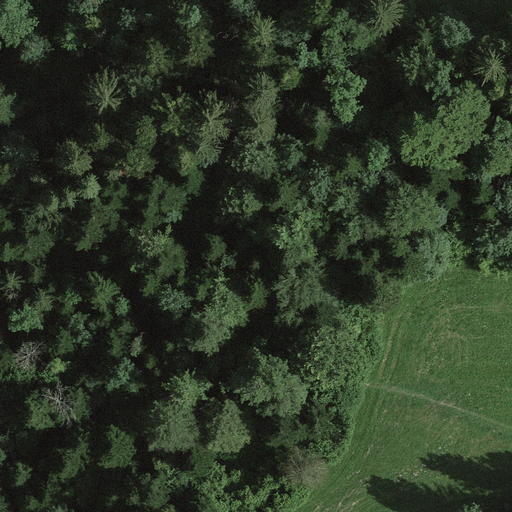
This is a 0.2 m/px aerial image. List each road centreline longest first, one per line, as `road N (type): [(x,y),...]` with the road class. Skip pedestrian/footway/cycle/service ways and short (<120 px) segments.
road 1 (track): [(511,434),(307,367),(142,398),(73,423),(0,465)]
road 2 (track): [(0,230),(102,271),(203,329),(307,367)]
